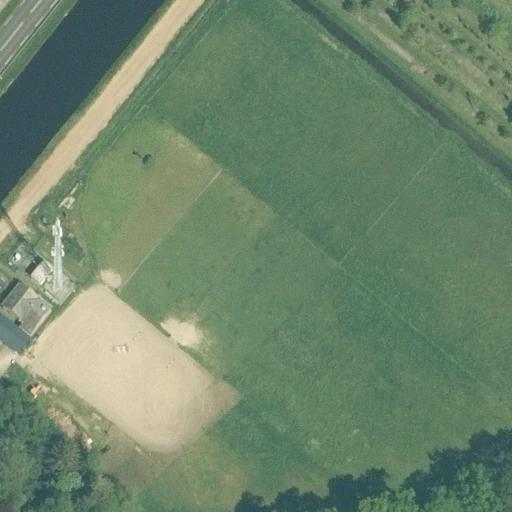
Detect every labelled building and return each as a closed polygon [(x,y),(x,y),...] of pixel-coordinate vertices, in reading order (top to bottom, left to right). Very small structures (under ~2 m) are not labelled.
[(43,267),(31,282),(40,290),(52,274),(43,267)] [(0,291),(9,298),(21,282),(10,273),(0,286),(0,291)] [(23,329),(21,332),(30,340),(51,315),(20,290),(2,312),(23,329)] [(0,342),(15,354),(25,340),(0,320),(0,342)] [(13,403),(1,393),(0,394),(0,400),(9,408),(13,403)] [(63,451),(69,444),(51,430),(45,437),(63,451)]
